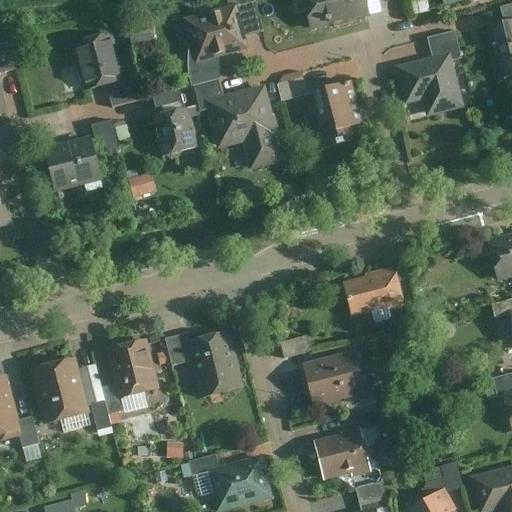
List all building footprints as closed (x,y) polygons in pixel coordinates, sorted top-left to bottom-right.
[(304,0),(312,32),(372,19),(371,16),(384,13),(381,0),(304,0)] [(256,4),(238,9),(246,37),(264,33),(256,4)] [(238,9),(238,6),(183,20),(190,48),(196,67),(221,60),(250,53),(246,37),(238,9)] [(511,6),(502,9),(506,25),(511,23),(511,6)] [(511,79),(511,23),(506,25),(483,31),(496,83),(511,79)] [(155,28),(130,33),(134,48),(158,43),(155,28)] [(429,40),(434,59),(452,54),(454,62),(463,60),(456,33),(429,40)] [(125,82),(112,35),(72,45),(85,93),(125,82)] [(0,50),(0,74),(18,70),(12,47),(0,50)] [(196,67),(190,48),(189,58),(190,72),(194,89),(221,82),(221,60),(196,67)] [(434,59),(397,69),(407,107),(424,102),(429,120),(467,110),(454,62),(452,54),(434,59)] [(206,102),(225,97),(221,82),(194,89),(200,115),(208,113),(206,102)] [(309,97),(305,82),(281,88),(285,103),(309,97)] [(225,97),(206,102),(208,113),(218,152),(245,145),(251,173),(284,165),(277,137),(279,137),(267,87),(225,97)] [(140,103),(137,89),(110,95),(114,109),(140,103)] [(324,126),(318,126),(324,152),(362,145),(359,132),(366,130),(357,90),(318,97),(324,126)] [(154,99),(159,118),(187,111),(181,92),(154,99)] [(159,118),(151,120),(162,159),(200,150),(189,110),(187,111),(159,118)] [(120,150),(113,122),(93,127),(96,139),(103,138),(107,152),(120,150)] [(90,139),(45,151),(57,195),(103,182),(90,139)] [(135,196),(159,194),(157,174),(133,176),(135,196)] [(5,196),(0,197),(0,231),(14,228),(5,196)] [(511,235),(484,243),(496,285),(511,280),(511,235)] [(365,279),(340,285),(350,322),(371,316),(373,325),(389,320),(387,311),(402,308),(392,269),(364,277),(365,279)] [(507,314),(511,312),(511,302),(490,307),(494,321),(507,317),(507,314)] [(246,391),(231,334),(191,345),(186,346),(191,365),(201,403),(246,391)] [(186,346),(191,345),(189,336),(166,341),(174,369),(191,365),(186,346)] [(285,342),(288,353),(313,348),(310,336),(285,342)] [(161,392),(149,342),(109,351),(117,387),(121,402),(161,392)] [(353,353),(298,366),(309,409),(367,395),(362,373),(359,374),(353,353)] [(91,417),(76,361),(30,373),(45,429),(91,417)] [(496,400),(500,399),(499,395),(511,391),(511,376),(491,382),(496,400)] [(18,423),(7,378),(0,379),(0,443),(19,438),(22,437),(18,423)] [(121,402),(117,387),(103,391),(106,404),(110,417),(125,414),(121,402)] [(511,438),(511,437),(511,391),(499,395),(500,399),(511,438)] [(110,417),(106,404),(91,407),(98,434),(113,430),(110,417)] [(391,409),(359,417),(364,434),(396,426),(391,409)] [(33,420),(18,423),(22,437),(19,438),(22,450),(40,447),(33,420)] [(340,440),(311,445),(320,484),(350,476),(351,480),(369,476),(364,453),(362,454),(357,433),(339,437),(340,440)] [(206,474),(220,470),(217,458),(190,465),(194,479),(207,476),(206,474)] [(236,511),(275,502),(264,458),(220,470),(206,474),(207,476),(216,511),(236,511)] [(511,511),(511,468),(468,479),(476,511),(511,511)] [(443,472),(423,475),(425,486),(445,483),(443,472)] [(381,486),(354,493),(358,510),(385,504),(381,486)] [(454,511),(443,492),(408,511),(454,511)]
